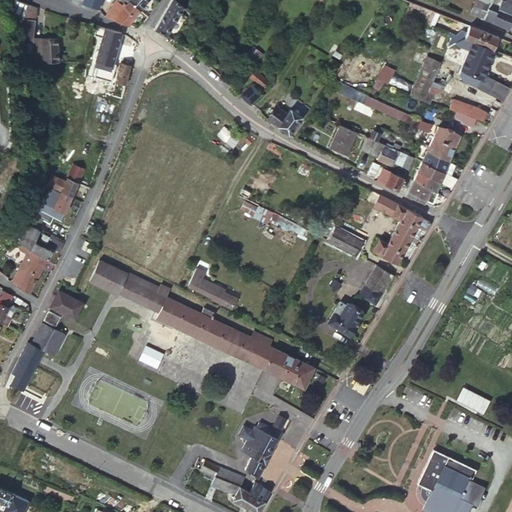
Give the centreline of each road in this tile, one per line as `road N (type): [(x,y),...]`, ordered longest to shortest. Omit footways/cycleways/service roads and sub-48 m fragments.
road 1 (unclassified): [(475,238),(277,136),(143,35)]
road 2 (unclassified): [(143,35),(119,126),(0,386)]
road 3 (secondary): [(475,238),(339,453),(311,511)]
road 4 (residential): [(208,511),(0,407)]
